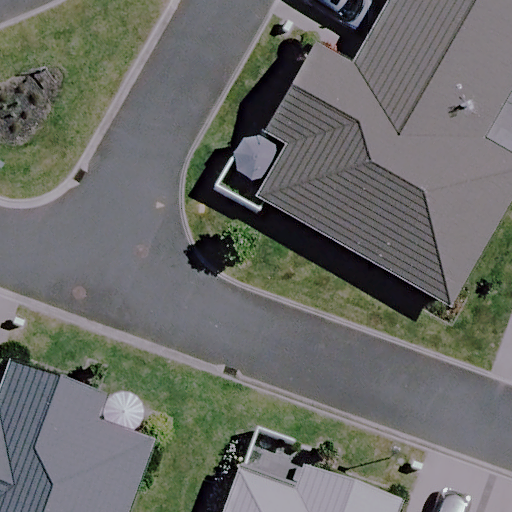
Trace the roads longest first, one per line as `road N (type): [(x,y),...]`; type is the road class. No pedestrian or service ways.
road 1 (residential): [(511,428),(86,275)]
road 2 (residential): [(218,0),(86,275)]
